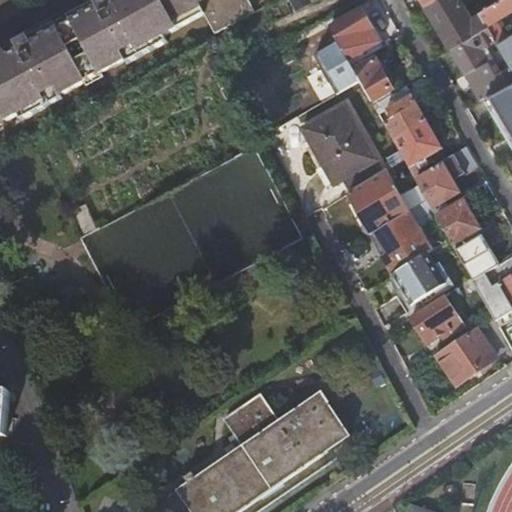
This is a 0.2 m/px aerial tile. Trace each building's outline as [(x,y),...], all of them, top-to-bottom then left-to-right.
[(205,15),(215,34),(256,12),(249,0),(115,0),(113,1),(112,0),(111,0),(99,0),(98,1),(98,2),(97,3),(97,5),(97,7),(98,10),(89,15),(73,23),(41,41),(33,45),(32,45),(31,44),(30,43),(29,42),(27,42),(26,42),(24,42),(23,43),(21,43),(20,44),(19,45),(19,47),(18,48),(18,49),(18,50),(18,52),(19,53),(10,58),(5,53),(0,55),(0,127),(5,124),(20,116),(23,122),(63,100),(61,97),(85,83),(103,74),(126,61),(128,65),(169,42),(165,36),(205,15)] [(215,34),(209,37),(230,74),(326,21),(314,1),(313,0),(276,0),(256,12),(215,34)] [(438,24),(452,48),(489,27),(485,20),(478,8),(473,0),(432,0),(426,4),(438,24)] [(485,20),(489,27),(497,40),(499,43),(507,38),(496,20),(511,10),(511,0),(499,0),(482,10),(488,19),(485,20)] [(98,1),(23,43),(24,42),(26,42),(27,42),(29,42),(30,43),(31,44),(32,45),(33,45),(41,41),(73,23),(89,15),(98,10),(97,7),(97,5),(97,3),(98,2),(98,1)] [(331,30),(351,66),(356,63),(354,59),(380,43),(371,26),(363,12),(331,30)] [(450,49),(465,74),(504,52),(501,47),(491,53),(489,48),(487,46),(497,40),(489,27),(452,48),(450,49)] [(504,52),(511,65),(511,34),(507,38),(499,43),(501,47),(504,52)] [(499,43),(497,40),(487,46),(489,48),(499,43)] [(501,47),(499,43),(489,48),(491,53),(501,47)] [(20,44),(5,53),(10,58),(19,53),(18,52),(18,50),(18,49),(18,48),(19,47),(19,45),(20,44)] [(472,86),(480,100),(491,94),(511,82),(511,65),(504,52),(465,74),(472,86)] [(360,82),(371,102),(392,90),(374,60),(365,65),(359,68),(356,63),(351,66),(355,74),(360,82)] [(105,77),(103,74),(85,83),(87,87),(105,77)] [(335,96),(360,82),(355,74),(331,88),(335,96)] [(431,86),(426,77),(373,106),(384,124),(391,120),(386,111),(413,96),(431,86)] [(505,118),(511,130),(511,82),(491,94),(505,118)] [(393,141),(427,122),(419,107),(413,96),(386,111),(391,120),(384,124),(393,141)] [(356,146),(366,141),(346,105),(302,129),(334,187),(351,177),(368,168),(356,146)] [(452,134),(440,114),(427,122),(393,141),(404,161),(412,174),(420,169),(418,164),(443,149),(441,145),(439,142),(452,134)] [(378,163),(366,141),(356,146),(368,168),(378,163)] [(467,149),(441,163),(443,167),(452,183),(478,168),(467,149)] [(416,181),(427,200),(434,213),(444,208),(441,203),(458,193),(455,189),(452,183),(443,167),(416,181)] [(361,215),(371,236),(408,212),(386,172),(350,194),(361,215)] [(383,259),(394,276),(430,252),(437,248),(449,240),(434,213),(427,200),(408,212),(371,236),(377,247),(383,259)] [(434,213),(449,240),(455,249),(464,266),(473,280),(473,281),(500,266),(479,230),(464,203),(447,213),(444,208),(434,213)] [(394,276),(384,282),(389,290),(394,298),(396,297),(411,320),(412,319),(428,309),(425,304),(450,289),(455,285),(441,263),(437,266),(430,252),(394,276)] [(494,319),(499,326),(506,321),(511,318),(511,317),(510,313),(511,311),(511,278),(497,287),(495,282),(511,271),(511,259),(500,266),(473,281),(487,306),(494,319)] [(473,281),(473,280),(463,286),(478,312),(487,306),(473,281)] [(451,304),(446,297),(428,309),(412,319),(420,333),(428,345),(450,330),(453,335),(465,327),(459,317),(451,304)] [(451,304),(459,317),(463,314),(455,301),(451,304)] [(484,366),(511,348),(499,326),(494,319),(492,319),(477,329),(438,357),(457,385),(484,366)] [(9,393),(0,392),(0,439),(6,440),(10,397),(10,396),(10,395),(9,393)] [(240,511),(351,436),(322,394),(281,422),(263,396),(227,420),(244,447),(180,490),(181,492),(160,508),(162,511),(240,511)]
